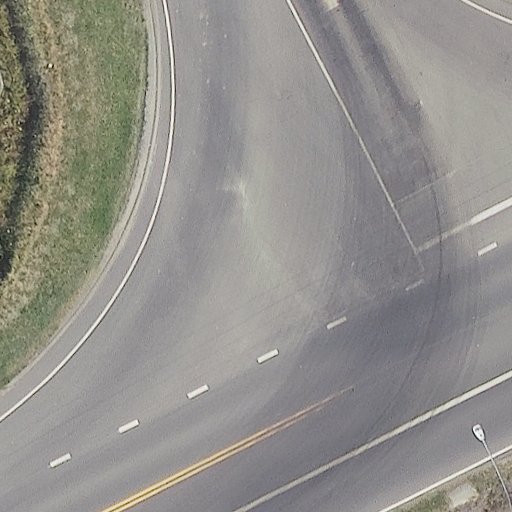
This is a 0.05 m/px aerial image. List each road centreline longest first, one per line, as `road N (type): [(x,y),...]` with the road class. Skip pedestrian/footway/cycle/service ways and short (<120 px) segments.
road 1 (primary): [(113,511),(464,333)]
road 2 (unclassified): [(287,0),(464,333)]
